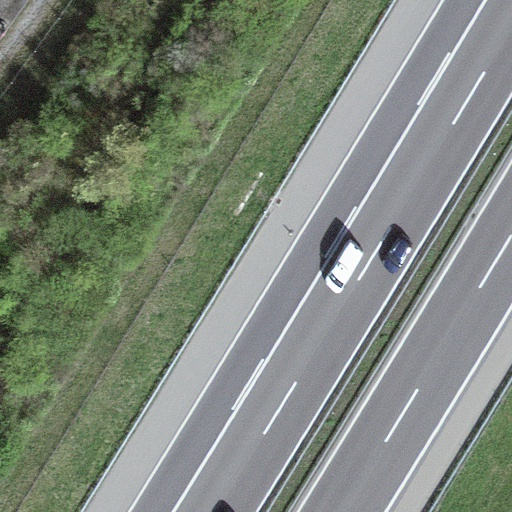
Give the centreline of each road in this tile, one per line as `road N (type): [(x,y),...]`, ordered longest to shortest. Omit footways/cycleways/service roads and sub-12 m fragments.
road 1 (motorway): [(511,25),(215,511)]
road 2 (motorway): [(341,511),(511,233)]
